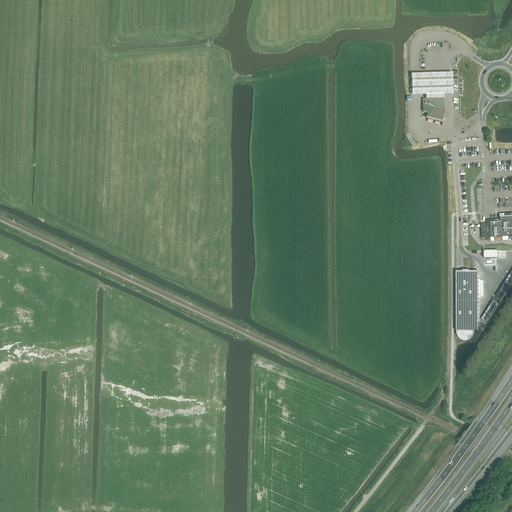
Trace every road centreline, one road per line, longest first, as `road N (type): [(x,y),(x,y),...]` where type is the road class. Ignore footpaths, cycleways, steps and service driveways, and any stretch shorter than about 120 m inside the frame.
road 1 (motorway): [(511,380),(415,511)]
road 2 (motorway): [(432,511),(511,403)]
